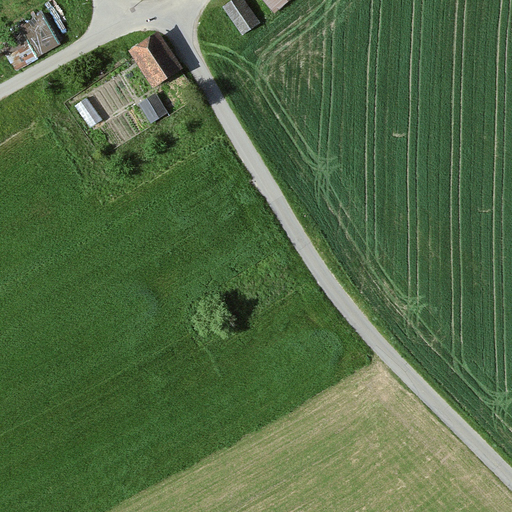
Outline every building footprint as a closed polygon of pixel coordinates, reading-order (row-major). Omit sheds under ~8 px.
[(261,25),(243,0),(237,0),(222,11),(242,38),(261,25)] [(263,0),(277,15),(293,0),(263,0)] [(45,18),(4,39),(20,71),(62,50),(45,18)] [(186,73),(161,34),(130,54),(155,93),(186,73)] [(172,117),(159,96),(142,107),(156,127),(172,117)]
